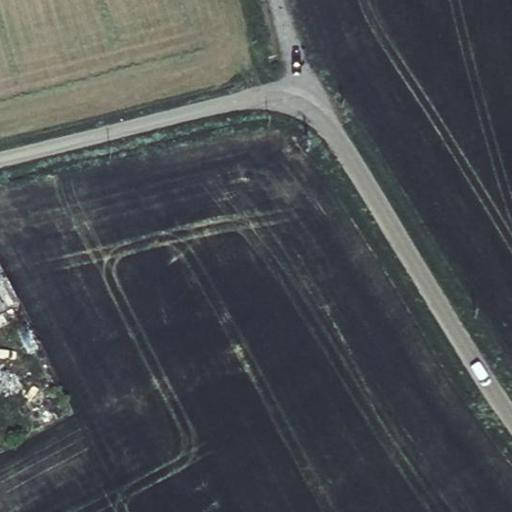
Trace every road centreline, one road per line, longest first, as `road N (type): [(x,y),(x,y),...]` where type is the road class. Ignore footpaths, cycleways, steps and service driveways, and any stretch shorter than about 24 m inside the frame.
road 1 (residential): [(306,84),(511,419)]
road 2 (unclassified): [(306,84),(0,159)]
